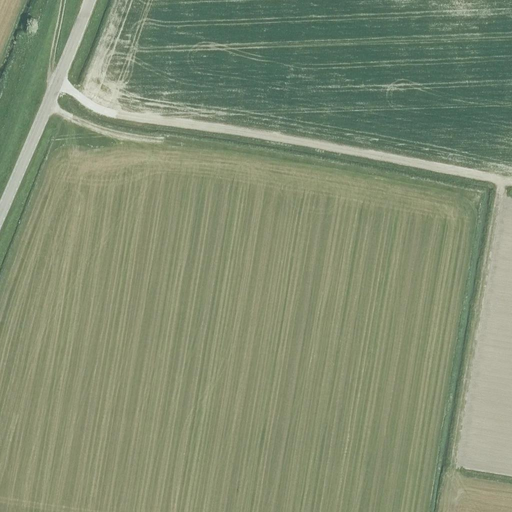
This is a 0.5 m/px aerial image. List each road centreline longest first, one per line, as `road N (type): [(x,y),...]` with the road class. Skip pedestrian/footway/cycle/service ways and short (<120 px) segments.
road 1 (track): [(511,185),(103,113),(51,77),(62,0)]
road 2 (track): [(306,163),(93,127),(47,105)]
road 3 (secondary): [(0,217),(88,0)]
